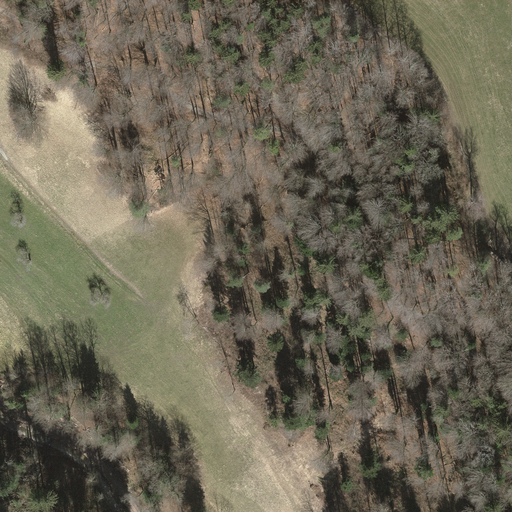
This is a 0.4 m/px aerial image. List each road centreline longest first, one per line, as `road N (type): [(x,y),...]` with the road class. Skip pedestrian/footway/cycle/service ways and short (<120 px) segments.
road 1 (track): [(511,401),(441,328),(385,296),(340,247),(333,179),(320,151),(290,132),(195,109),(140,78),(73,58),(0,9)]
road 2 (track): [(0,398),(93,452),(136,511)]
